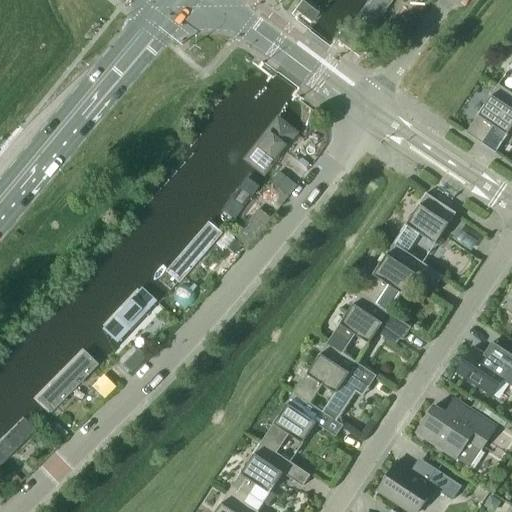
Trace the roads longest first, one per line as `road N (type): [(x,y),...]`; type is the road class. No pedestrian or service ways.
road 1 (residential): [(10,511),(263,254),(369,112)]
road 2 (residential): [(327,511),(511,239)]
road 3 (primary): [(0,206),(176,0)]
road 4 (residential): [(369,112),(207,0)]
road 5 (residential): [(369,112),(452,0)]
